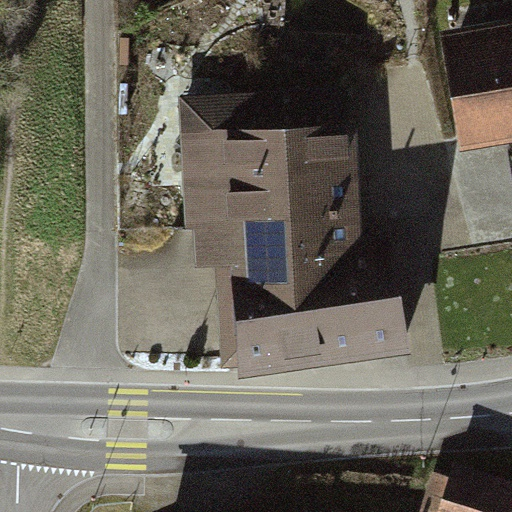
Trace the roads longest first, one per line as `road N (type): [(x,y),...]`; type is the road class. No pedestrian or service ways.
road 1 (residential): [(104,430),(101,0)]
road 2 (secondary): [(511,413),(104,430)]
